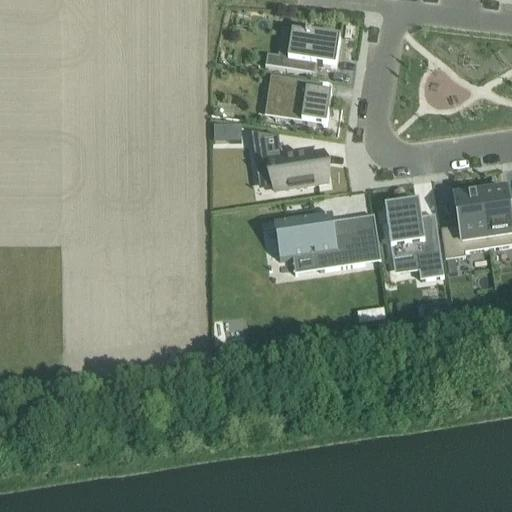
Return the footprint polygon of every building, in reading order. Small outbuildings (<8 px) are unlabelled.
[(306,36),(306,37),(288,34),(283,62),(288,63),(287,74),(310,77),(312,67),(336,71),(340,41),(306,36)] [(273,120),(327,128),(332,97),(308,93),(309,85),(271,79),(270,84),(278,85),(273,120)] [(242,130),(230,130),(230,146),(242,146),(242,130)] [(275,194),(327,186),(323,157),(282,163),(279,139),(251,135),(257,176),(270,174),(271,179),(273,179),(275,194)] [(485,196),(481,197),(489,252),(511,249),(511,222),(511,223),(507,193),(501,194),(501,191),(485,193),(485,196)] [(460,231),(441,233),(446,264),(466,261),(465,256),(489,252),(481,197),(455,201),(460,231)] [(419,205),(385,210),(393,261),(417,258),(420,281),(444,278),(436,225),(422,227),(419,205)] [(332,218),(274,226),(275,228),(278,228),(283,261),(279,261),(280,264),(317,258),(319,274),(365,267),(361,237),(332,242),(329,220),(333,220),(332,218)] [(446,304),(437,305),(439,317),(448,316),(446,304)] [(384,313),(372,315),(374,327),(386,325),(384,313)]
